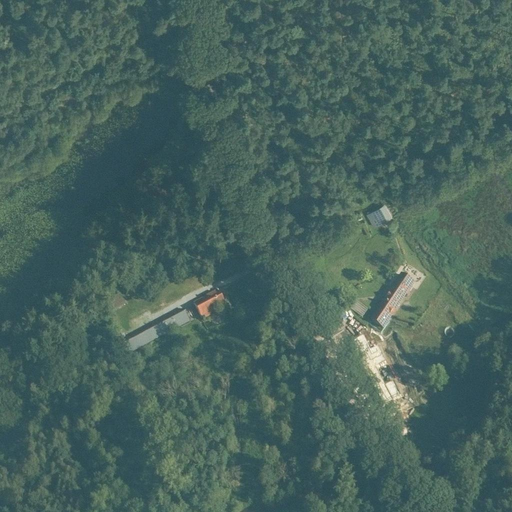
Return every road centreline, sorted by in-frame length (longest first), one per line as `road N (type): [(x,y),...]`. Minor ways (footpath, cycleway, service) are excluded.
road 1 (unclassified): [(344,384),(243,188),(222,130),(200,0)]
road 2 (unknown): [(0,118),(148,31)]
